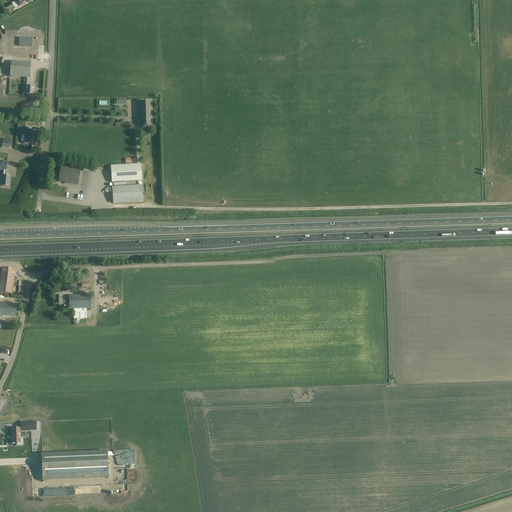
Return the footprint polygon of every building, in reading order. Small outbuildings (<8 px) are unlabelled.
[(14,0),(16,1),(11,4),(14,9),(18,6),(19,7),(30,0),(14,0)] [(14,9),(11,4),(11,3),(4,8),(7,13),(14,9)] [(22,44),(21,52),(34,53),(34,45),(22,44)] [(33,96),(34,90),(34,87),(29,87),(30,63),(11,62),(10,77),(24,78),(24,88),(26,88),(26,95),(33,96)] [(151,113),(150,102),(140,102),(140,114),(141,114),(142,128),(151,127),(150,113),(151,113)] [(33,138),(34,138),(35,132),(25,131),(24,136),(23,136),(22,137),(21,141),(22,142),(24,143),(24,144),(33,144),(33,138)] [(142,181),(141,165),(111,167),(112,183),(142,181)] [(80,170),(61,167),(58,182),(78,185),(80,170)] [(10,176),(5,176),(3,176),(2,186),(2,187),(9,187),(10,177),(10,176)] [(112,188),(113,204),(143,202),(142,186),(112,188)] [(0,293),(12,295),(15,270),(2,269),(0,279),(0,293)] [(69,304),(69,305),(69,309),(75,309),(75,320),(87,319),(87,309),(91,309),(90,296),(69,296),(69,300),(62,300),(62,296),(55,297),(55,305),(69,304)] [(0,305),(0,316),(16,317),(16,305),(0,305)] [(16,444),(17,444),(18,445),(22,445),(22,439),(20,439),(20,429),(10,429),(11,438),(12,438),(12,444),(16,444)] [(130,462),(131,449),(118,448),(117,461),(130,462)] [(108,479),(107,452),(41,455),(42,482),(108,479)]
